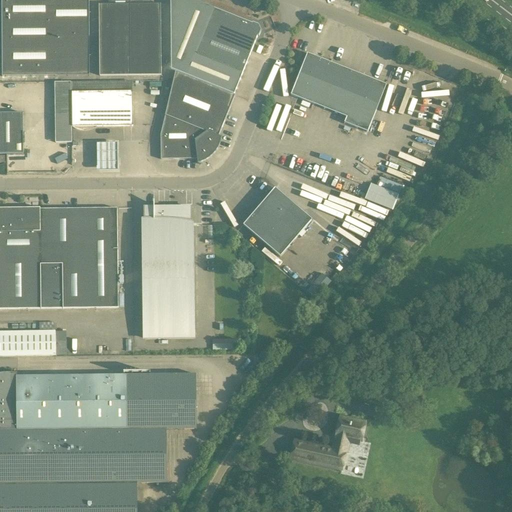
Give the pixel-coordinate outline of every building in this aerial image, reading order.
[(0,0),(0,65),(2,65),(2,77),(89,77),(88,0),(0,0)] [(130,76),(129,0),(108,0),(108,5),(99,5),(99,76),(130,76)] [(129,0),(130,76),(161,76),(160,5),(150,5),(150,0),(129,0)] [(171,70),(175,72),(160,135),(161,160),(197,159),(197,164),(199,163),(201,163),(204,161),(205,161),(207,160),(209,158),(211,157),(212,155),(214,153),(215,152),(217,150),(218,148),(219,145),(220,142),(221,140),(221,138),(218,137),(234,96),(234,95),(242,75),(195,56),(214,9),(190,0),(170,0),(170,40),(171,70)] [(251,24),(214,9),(195,56),(242,75),(257,37),(258,36),(260,31),(258,26),(253,24),(251,24)] [(322,58),(321,60),(307,54),(290,96),(346,118),(344,124),(367,133),(386,85),(328,62),(328,60),(322,58)] [(71,92),(72,127),(133,127),(132,92),(71,92)] [(0,154),(23,154),(22,114),(0,113),(0,154)] [(116,171),(116,143),(95,143),(95,171),(116,171)] [(398,195),(371,184),(364,200),(392,211),(398,195)] [(280,257),(311,220),(274,189),(243,226),(280,257)] [(40,208),(0,208),(0,309),(117,309),(117,209),(40,209),(40,208)] [(191,208),(145,209),(145,222),(143,222),(144,339),(192,339),(191,208)] [(344,227),(350,230),(368,239),(376,224),(372,222),(369,229),(363,225),(351,218),(354,213),(352,212),(344,227)] [(313,284),(321,292),(331,282),(324,274),(313,284)] [(66,332),(55,332),(0,332),(0,356),(55,356),(55,343),(67,343),(66,332)] [(212,341),(213,350),(230,349),(230,346),(226,346),(226,341),(212,341)] [(375,363),(386,366),(387,360),(377,357),(375,363)] [(391,380),(411,387),(416,373),(395,367),(391,380)] [(0,511),(136,511),(136,484),(166,483),(165,430),(195,430),(195,375),(17,377),(17,373),(3,373),(0,373),(0,511)] [(290,459),(341,470),(348,439),(361,442),(365,423),(340,418),(332,449),(295,441),(290,459)]
